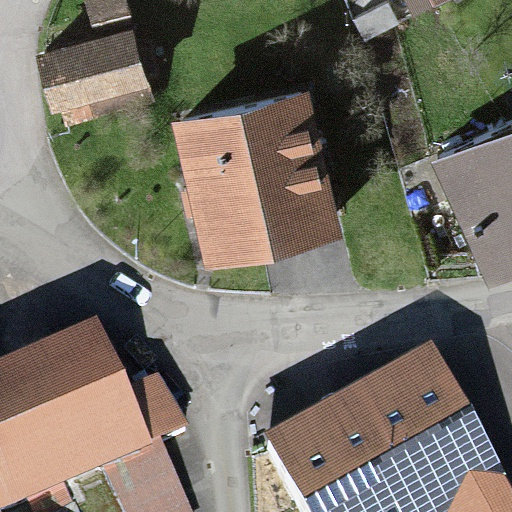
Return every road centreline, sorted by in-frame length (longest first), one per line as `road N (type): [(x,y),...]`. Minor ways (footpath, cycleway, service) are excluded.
road 1 (residential): [(234,344),(511,300)]
road 2 (residential): [(11,230),(171,328),(234,344)]
road 3 (residential): [(234,511),(234,344)]
road 4 (residential): [(11,230),(0,82)]
